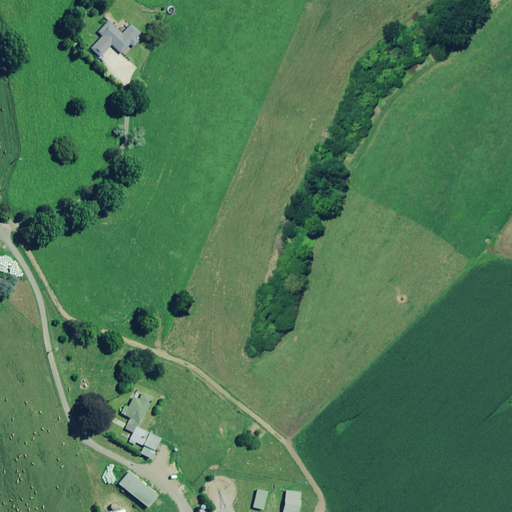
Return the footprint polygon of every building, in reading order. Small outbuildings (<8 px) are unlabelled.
[(121,34),(108,21),(97,33),(101,36),(90,49),(98,57),(110,44),(120,53),(128,44),(132,47),(137,41),(134,38),(139,33),(129,25),(121,34)] [(135,427),(150,397),(140,392),(139,393),(135,391),(132,397),(131,397),(126,407),(122,405),(118,414),(129,419),(124,430),(132,434),(128,443),(134,445),(135,443),(141,446),(138,454),(150,459),(159,439),(147,433),(135,427)] [(156,496),(127,472),(117,484),(146,508),(156,496)] [(266,492),(256,490),(252,507),(262,510),(266,492)] [(297,511),(300,493),(284,491),(281,511),(297,511)]
